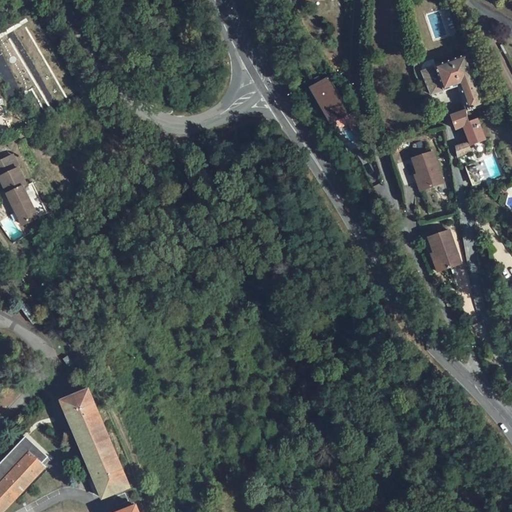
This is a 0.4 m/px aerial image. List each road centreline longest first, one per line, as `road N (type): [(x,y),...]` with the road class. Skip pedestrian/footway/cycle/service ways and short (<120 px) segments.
road 1 (residential): [(407,311),(401,224),(356,72),(358,0)]
road 2 (track): [(18,264),(114,415),(152,511)]
road 3 (unclassified): [(264,83),(220,118),(184,126),(160,120),(134,103),(60,0)]
road 4 (residential): [(511,382),(474,281),(448,117)]
road 5 (tertiary): [(407,311),(264,83)]
road 6 (tertiary): [(511,427),(407,311)]
